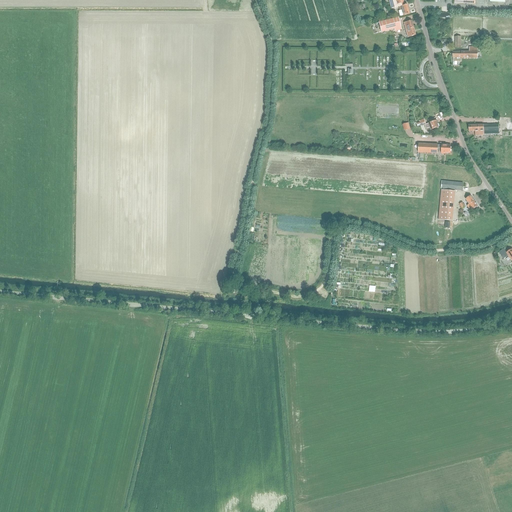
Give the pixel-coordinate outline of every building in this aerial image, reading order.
[(404,5),(402,0),(389,0),(391,8),(399,6),(400,10),(398,10),(400,16),(410,14),(407,4),(404,5)] [(381,32),(400,27),(398,18),(378,22),(381,32)] [(408,37),(416,35),(412,21),(404,23),(408,37)] [(461,52),(453,52),(453,58),(453,61),(462,61),(462,59),(478,59),(478,48),(469,48),(469,52),(461,52)] [(425,125),(426,129),(430,128),(431,130),(439,127),(437,121),(425,125)] [(484,135),(499,134),(499,125),(469,125),(469,132),(475,132),(475,136),(484,135)] [(419,144),(418,153),(438,154),(438,149),(442,149),(442,153),(451,154),(451,146),(442,145),(442,146),(438,146),(438,145),(419,144)] [(463,191),(463,183),(442,182),(441,189),(463,191)] [(471,212),(478,207),(471,196),(466,200),(469,205),(467,206),(471,212)]
